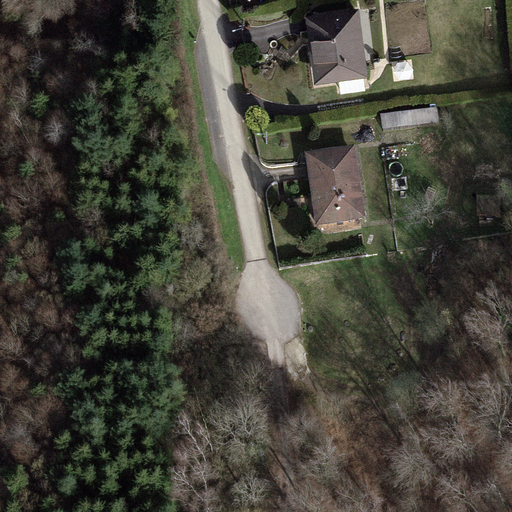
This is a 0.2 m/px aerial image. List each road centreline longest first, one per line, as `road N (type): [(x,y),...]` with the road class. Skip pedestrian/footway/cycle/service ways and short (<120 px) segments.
road 1 (residential): [(202,0),(251,287)]
road 2 (track): [(251,287),(278,398),(278,511)]
